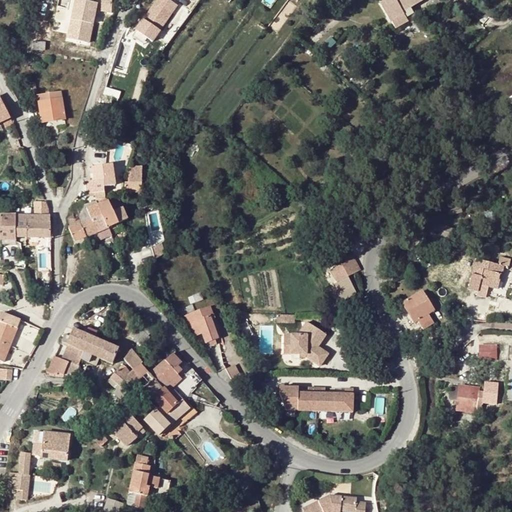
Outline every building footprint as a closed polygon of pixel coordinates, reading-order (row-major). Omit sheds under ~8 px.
[(102,0),(99,0),(100,9),(111,8),(110,0),(102,0)] [(166,0),(156,0),(143,19),(160,30),(176,7),(166,0)] [(402,11),(410,6),(402,0),(382,0),(376,4),(387,22),(399,16),(400,15),(399,13),(398,10),(401,8),(402,11)] [(73,13),(67,39),(87,44),(95,10),(87,8),(85,16),(73,13)] [(45,34),(46,29),(49,17),(40,15),(40,13),(35,11),(30,30),(45,34)] [(49,17),(46,29),(53,31),(54,24),(59,24),(60,20),(61,20),(62,13),(54,11),(53,14),(50,13),(49,17)] [(392,30),(403,24),(399,16),(387,22),(392,30)] [(32,41),(45,43),(45,39),(44,38),(45,34),(30,30),(29,34),(31,35),(31,38),(32,39),(32,41)] [(32,50),(44,51),(45,43),(32,41),(32,50)] [(26,85),(28,94),(36,92),(34,84),(26,85)] [(37,97),(42,124),(64,120),(60,94),(37,97)] [(0,97),(0,123),(10,119),(0,97)] [(13,124),(10,119),(0,123),(0,127),(1,130),(13,124)] [(128,166),(128,180),(136,181),(138,167),(128,166)] [(386,188),(374,178),(362,192),(374,202),(386,188)] [(108,180),(100,181),(91,182),(85,183),(86,194),(94,193),(95,200),(104,199),(103,192),(110,192),(108,180)] [(136,181),(128,180),(128,183),(125,183),(124,196),(135,196),(136,181)] [(34,213),(47,213),(47,201),(34,201),(34,213)] [(453,201),(439,208),(443,214),(454,208),(453,204),(455,203),(453,201)] [(107,202),(96,206),(107,229),(118,224),(112,212),(107,202)] [(96,233),(85,210),(83,205),(69,211),(70,214),(66,215),(69,227),(67,228),(73,242),(96,233)] [(85,210),(96,233),(99,241),(111,236),(107,229),(96,206),(85,210)] [(127,219),(122,208),(112,212),(118,224),(120,223),(127,219)] [(0,240),(8,240),(7,216),(0,215),(0,240)] [(8,240),(15,240),(15,238),(15,217),(15,216),(7,216),(8,240)] [(48,224),(48,217),(15,217),(15,238),(21,238),(24,238),(50,238),(50,224),(48,224)] [(450,230),(432,224),(430,232),(448,238),(450,230)] [(352,245),(356,232),(340,227),(336,240),(352,245)] [(50,246),(50,238),(24,238),(24,246),(50,246)] [(491,244),(483,244),(483,257),(491,257),(491,244)] [(343,251),(346,256),(352,253),(349,248),(343,251)] [(336,282),(333,284),(345,301),(358,293),(349,276),(361,269),(352,253),(346,256),(344,257),(341,252),(331,256),(337,267),(330,271),(336,282)] [(497,265),(473,259),(467,289),(477,292),(478,285),(497,289),(502,266),(508,267),(510,260),(499,257),(497,265)] [(399,304),(411,323),(416,320),(419,325),(428,319),(426,314),(433,309),(420,290),(399,304)] [(199,293),(192,295),(195,302),(202,299),(199,293)] [(405,327),(411,323),(399,304),(395,307),(405,327)] [(205,343),(207,342),(213,340),(218,338),(211,319),(214,318),(210,306),(184,316),(189,329),(192,328),(194,336),(201,333),(205,343)] [(0,342),(9,346),(19,321),(0,314),(0,342)] [(137,322),(135,325),(137,327),(129,335),(142,346),(150,337),(148,336),(153,330),(146,324),(144,320),(137,322)] [(327,353),(317,346),(310,342),(313,338),(319,342),(325,334),(306,321),(298,335),(283,334),(283,354),(289,354),(299,354),(299,356),(306,356),(320,365),(327,353)] [(81,360),(89,363),(92,356),(97,340),(94,339),(97,332),(85,328),(83,334),(73,329),(72,332),(70,336),(65,334),(61,343),(66,345),(84,352),(81,360)] [(317,346),(319,342),(313,338),(310,342),(317,346)] [(97,340),(92,356),(98,359),(105,343),(97,340)] [(0,360),(3,362),(9,346),(0,342),(0,360)] [(98,359),(111,364),(118,349),(105,343),(98,359)] [(81,360),(84,352),(66,345),(65,347),(61,359),(68,362),(78,366),(81,360)] [(478,359),(495,359),(495,346),(478,346),(478,359)] [(142,363),(131,349),(123,360),(133,370),(141,364),(142,363)] [(154,369),(149,374),(154,379),(162,388),(163,387),(166,387),(178,376),(177,375),(182,370),(178,366),(181,363),(173,354),(164,362),(164,360),(154,369)] [(49,367),(46,376),(54,377),(54,375),(56,375),(57,373),(63,375),(62,377),(71,377),(74,377),(78,366),(68,362),(61,359),(54,356),(49,367)] [(132,386),(139,393),(154,379),(149,374),(141,364),(133,370),(140,379),(132,386)] [(234,364),(225,369),(231,381),(240,377),(234,364)] [(124,390),(130,384),(132,386),(140,379),(133,370),(130,373),(126,368),(121,372),(118,370),(110,379),(117,385),(124,390)] [(194,386),(201,380),(191,369),(185,376),(194,386)] [(0,380),(10,381),(11,371),(0,370),(0,380)] [(166,387),(175,390),(184,382),(178,376),(166,387)] [(107,382),(114,388),(117,385),(110,379),(107,382)] [(162,388),(154,379),(139,393),(143,397),(147,393),(151,398),(162,388)] [(481,404),(496,405),(497,380),(483,379),(482,391),(459,390),(459,400),(457,399),(456,409),(481,411),(481,404)] [(113,394),(120,400),(132,386),(130,384),(124,390),(117,385),(114,388),(112,390),(115,392),(113,394)] [(279,387),(279,393),(286,409),(298,409),(298,410),(353,411),(353,387),(345,387),(345,393),(325,392),(325,387),(308,387),(308,392),(298,392),(298,385),(289,385),(289,387),(279,387)] [(163,387),(162,388),(151,398),(152,399),(159,407),(158,409),(155,406),(154,408),(153,409),(154,410),(149,415),(143,420),(152,430),(158,436),(170,425),(163,418),(177,404),(181,408),(185,404),(174,391),(170,394),(165,389),(166,387),(163,387)] [(148,402),(152,399),(151,398),(147,393),(143,397),(148,402)] [(170,425),(190,409),(185,404),(181,408),(177,404),(163,418),(170,425)] [(109,410),(114,415),(118,411),(113,406),(109,410)] [(139,407),(133,413),(143,421),(143,420),(149,415),(139,407)] [(21,419),(26,411),(23,409),(18,417),(21,419)] [(144,432),(125,411),(108,426),(127,446),(136,437),(137,438),(144,432)] [(62,461),(66,461),(69,436),(43,433),(34,432),(32,444),(31,455),(38,456),(40,456),(40,459),(62,461)] [(19,474),(28,475),(30,455),(20,454),(19,474)] [(137,456),(127,498),(139,500),(140,495),(147,496),(149,486),(146,486),(148,475),(150,466),(146,466),(148,458),(137,456)] [(17,494),(16,499),(26,500),(29,500),(31,475),(28,475),(19,474),(17,489),(17,494)] [(7,498),(16,499),(17,494),(17,489),(8,488),(7,498)] [(303,511),(360,511),(361,508),(351,506),(352,503),(327,498),(302,508),(303,511)] [(120,511),(123,504),(106,499),(103,510),(108,511),(120,511)]
